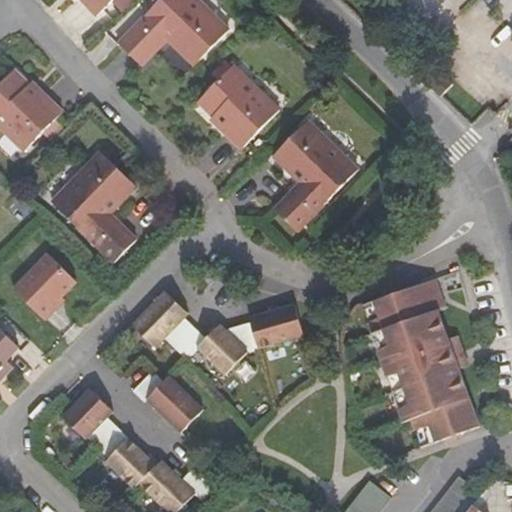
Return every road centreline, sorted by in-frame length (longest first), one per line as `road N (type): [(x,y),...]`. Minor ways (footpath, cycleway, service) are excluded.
road 1 (residential): [(216,240),(172,255),(13,420),(4,439),(16,459),(70,511)]
road 2 (residential): [(20,4),(214,207),(216,240)]
road 3 (residential): [(216,240),(314,281),(373,281),(428,249),(488,193)]
road 4 (residential): [(488,193),(470,156),(311,0)]
